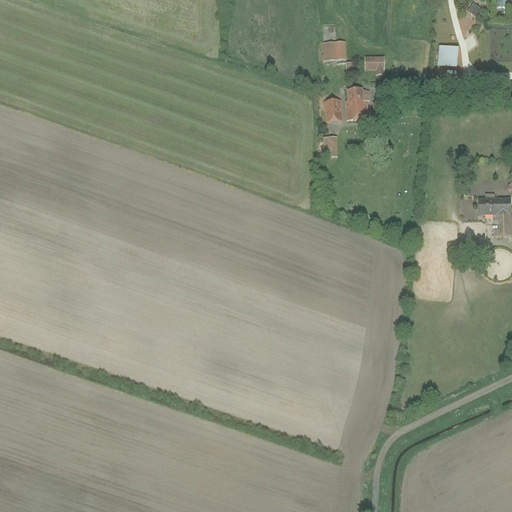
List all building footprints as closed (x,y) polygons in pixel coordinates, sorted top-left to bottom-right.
[(511,0),(497,0),(498,10),(511,10),(511,0)] [(486,11),(476,5),(470,13),(480,19),(486,11)] [(348,42),(326,44),(327,62),(349,61),(348,42)] [(464,48),(443,46),(441,67),(462,69),(464,48)] [(388,58),(368,58),(368,71),(389,70),(388,58)] [(359,71),(359,63),(348,63),(348,71),(359,71)] [(351,102),(347,102),(349,122),(371,120),(368,88),(349,90),(351,102)] [(344,101),(326,103),(328,123),(346,122),(344,101)] [(511,201),(479,202),(480,218),(493,218),(511,217),(511,201)] [(511,217),(493,218),(493,238),(511,238),(511,217)]
